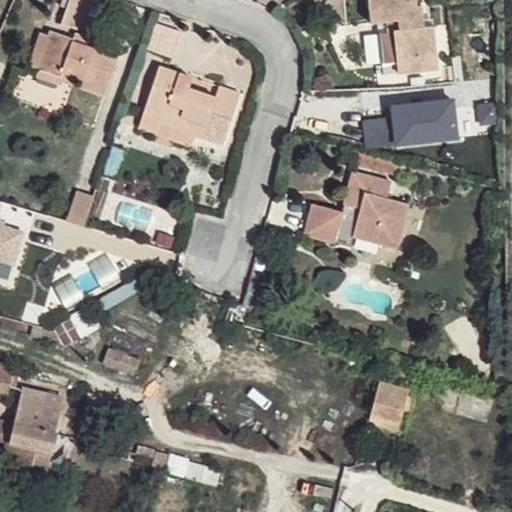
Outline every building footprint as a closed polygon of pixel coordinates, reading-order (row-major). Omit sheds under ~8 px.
[(90,0),(71,0),(63,23),(80,29),(90,0)] [(395,19),(396,32),(400,61),(401,71),(423,68),(422,59),(439,57),(435,26),(427,27),(423,5),(419,6),(418,0),(370,0),(372,21),(395,19)] [(158,23),(148,50),(176,60),(185,33),(158,23)] [(75,39),(76,37),(52,29),(44,51),(38,67),(62,76),(64,71),(76,75),(86,80),(84,86),(108,94),(123,50),(100,41),(97,46),(88,44),(75,39)] [(78,30),(76,37),(75,39),(88,44),(91,36),(78,30)] [(400,61),(396,32),(382,34),(385,63),(400,61)] [(38,67),(44,51),(36,48),(31,65),(38,67)] [(440,67),(439,57),(422,59),(423,68),(440,67)] [(188,93),(190,88),(194,77),(160,66),(143,117),(193,134),(224,144),(241,94),(222,87),(217,97),(195,90),(193,95),(188,93)] [(62,76),(38,67),(35,76),(58,85),(61,79),(62,76)] [(73,84),(76,75),(64,71),(62,76),(61,79),(73,84)] [(453,89),(453,98),(462,98),(461,88),(453,89)] [(453,110),(453,98),(453,89),(440,89),(441,112),(453,110)] [(193,134),(143,117),(138,129),(189,147),(193,134)] [(356,172),(346,207),(365,211),(362,219),(357,239),(400,251),(412,207),(392,199),(395,184),(356,172)] [(84,225),(95,195),(77,190),(66,220),(84,225)] [(362,219),(344,213),(316,205),(307,237),(353,250),(357,239),(362,219)] [(365,211),(346,207),(344,213),(362,219),(365,211)] [(6,225),(0,222),(0,257),(14,262),(24,230),(6,225)] [(0,394),(6,396),(14,367),(0,363),(0,394)] [(378,375),(369,409),(400,417),(408,383),(378,375)] [(60,411),(63,399),(21,388),(13,423),(0,419),(0,441),(8,443),(2,466),(38,475),(43,476),(48,455),(51,456),(57,434),(54,432),(60,411)] [(400,417),(369,409),(367,418),(398,426),(400,417)] [(43,476),(38,475),(34,496),(57,501),(63,482),(43,476)]
